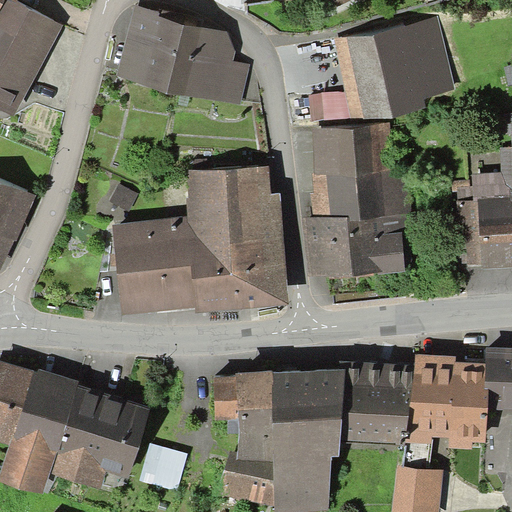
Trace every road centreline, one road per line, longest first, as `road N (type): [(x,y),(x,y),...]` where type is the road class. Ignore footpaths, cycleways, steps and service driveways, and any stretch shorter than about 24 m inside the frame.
road 1 (residential): [(305,329),(271,71),(240,25),(190,0)]
road 2 (residential): [(0,302),(59,197),(108,0)]
road 3 (tertiary): [(0,311),(28,327),(165,341),(305,329)]
road 4 (tertiary): [(305,329),(511,309)]
